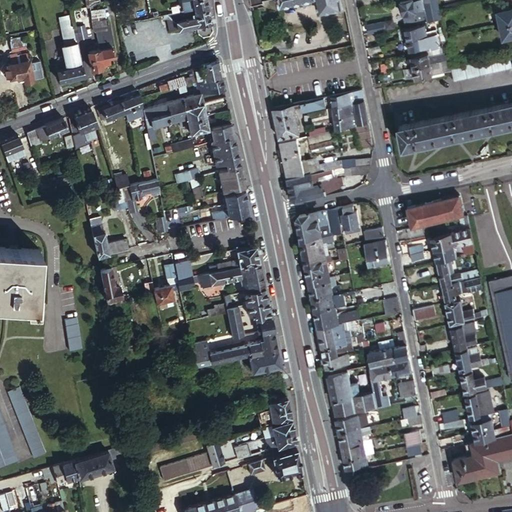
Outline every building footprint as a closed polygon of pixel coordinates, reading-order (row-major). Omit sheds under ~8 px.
[(180,0),(182,10),(207,5),(205,0),(180,0)] [(279,0),(280,5),(302,0),(303,4),(306,6),(314,4),(315,3),(314,0),(317,0),(319,12),(342,7),(340,0),(279,0)] [(440,18),(435,0),(400,0),(404,22),(417,20),(416,16),(419,15),(420,18),(426,17),(426,20),(440,18)] [(208,33),(211,28),(207,5),(182,10),(161,14),(162,19),(165,18),(167,30),(195,25),(196,31),(201,35),(208,33)] [(500,24),(511,22),(511,7),(497,10),(500,24)] [(161,29),(158,14),(140,18),(143,33),(161,29)] [(59,20),(60,29),(73,27),(71,18),(59,20)] [(100,18),(91,19),(92,27),(102,25),(100,18)] [(511,36),(511,22),(500,24),(503,38),(511,36)] [(76,26),(78,39),(86,37),(83,24),(76,26)] [(407,38),(425,34),(423,24),(405,28),(407,38)] [(60,29),(63,44),(75,42),(73,27),(60,29)] [(438,46),(436,32),(425,34),(407,38),(409,49),(427,45),(427,48),(438,46)] [(10,36),(12,49),(26,46),(24,34),(10,36)] [(107,54),(113,53),(110,38),(97,41),(98,47),(88,49),(91,67),(101,65),(100,62),(108,60),(107,54)] [(60,44),(64,60),(75,58),(76,64),(81,63),(76,41),(75,42),(63,44),(60,44)] [(442,60),(448,59),(445,44),(440,46),(442,60)] [(29,60),(27,51),(18,53),(20,59),(6,61),(7,63),(3,64),(2,66),(3,71),(5,72),(8,72),(9,74),(17,73),(17,76),(23,75),(24,78),(42,75),(39,58),(29,60)] [(410,55),(412,66),(438,61),(438,58),(435,59),(434,56),(429,57),(428,52),(410,55)] [(511,59),(511,53),(450,65),(452,78),(511,65),(511,59)] [(196,72),(198,79),(220,72),(217,57),(199,64),(200,68),(195,69),(196,72)] [(58,80),(84,74),(81,63),(76,64),(75,58),(64,60),(65,67),(56,69),(58,80)] [(438,61),(412,66),(414,76),(431,73),(431,68),(436,66),(436,63),(439,63),(438,61)] [(195,79),(198,92),(200,92),(223,86),(220,72),(198,79),(195,79)] [(157,82),(159,89),(194,80),(192,74),(181,77),(174,76),(166,78),(166,80),(157,82)] [(324,105),(324,108),(331,107),(363,100),(361,89),(360,89),(322,97),(324,105)] [(121,97),(125,109),(127,117),(142,111),(141,106),(138,90),(121,97)] [(142,111),(143,115),(165,109),(183,105),(202,100),(200,92),(198,92),(141,106),(142,111)] [(105,117),(125,109),(121,97),(100,105),(105,117)] [(292,103),(293,109),(305,109),(324,105),(322,97),(292,103)] [(202,100),(183,105),(186,117),(204,113),(202,100)] [(331,107),(333,117),(365,110),(363,100),(331,107)] [(277,126),(296,122),(293,109),(292,103),(273,107),(277,126)] [(183,105),(165,109),(167,120),(178,118),(180,126),(188,124),(186,117),(183,105)] [(511,105),(400,127),(404,149),(405,152),(511,131),(511,105)] [(215,116),(228,114),(227,107),(214,110),(215,116)] [(78,112),(85,128),(90,126),(93,125),(87,109),(78,112)] [(165,109),(143,115),(148,137),(154,136),(151,123),(167,120),(165,109)] [(365,110),(333,117),(335,128),(367,121),(365,110)] [(73,122),(66,124),(68,132),(71,144),(71,145),(88,139),(87,135),(85,128),(78,112),(70,115),(73,122)] [(189,131),(207,127),(204,113),(186,117),(188,124),(189,131)] [(59,118),(23,131),(28,145),(39,141),(37,135),(62,125),(59,118)] [(212,139),(232,133),(230,119),(209,126),(212,139)] [(277,126),(279,137),(298,133),(296,122),(277,126)] [(358,150),(371,147),(372,146),(367,123),(354,125),(358,150)] [(63,146),(71,144),(68,132),(61,134),(63,146)] [(211,151),(235,145),(232,133),(212,139),(208,140),(211,151)] [(16,134),(0,140),(0,146),(4,157),(15,153),(13,147),(19,145),(16,134)] [(171,142),(173,149),(193,144),(191,137),(171,142)] [(280,141),(287,176),(320,169),(318,160),(311,161),(310,158),(303,159),(303,157),(300,158),(296,137),(280,141)] [(340,137),(310,145),(312,154),(342,147),(340,137)] [(235,145),(211,151),(213,157),(214,163),(225,161),(237,157),(235,145)] [(357,165),(369,164),(370,162),(371,155),(356,158),(357,165)] [(238,163),(237,157),(225,161),(226,166),(238,163)] [(225,161),(214,163),(216,169),(217,169),(226,166),(225,161)] [(222,190),(242,184),(238,163),(226,166),(217,169),(222,190)] [(351,173),(367,171),(369,166),(369,164),(357,165),(351,165),(351,173)] [(320,169),(287,176),(291,197),(296,200),(343,190),(341,176),(335,178),(333,166),(320,169)] [(188,177),(196,175),(194,167),(173,173),(175,181),(188,177)] [(115,186),(120,185),(129,183),(127,173),(113,176),(115,186)] [(191,187),(199,185),(196,175),(188,177),(191,187)] [(126,205),(128,211),(137,209),(134,197),(141,196),(140,192),(150,189),(151,195),(159,193),(156,177),(129,183),(120,185),(126,205)] [(115,186),(113,186),(115,195),(109,197),(111,209),(126,205),(120,185),(115,186)] [(199,185),(191,187),(194,198),(202,195),(199,185)] [(71,189),(73,195),(82,193),(81,187),(71,189)] [(225,204),(245,199),(243,188),(222,193),(225,204)] [(441,198),(446,217),(463,213),(459,194),(441,198)] [(441,198),(407,205),(412,224),(446,217),(441,198)] [(248,210),(245,199),(225,204),(225,205),(226,209),(211,212),(212,219),(232,214),(248,210)] [(354,209),(353,203),(337,206),(339,214),(342,213),(346,231),(356,229),(355,223),(358,223),(356,208),(354,209)] [(332,234),(342,232),(339,214),(337,206),(327,208),(332,234)] [(320,236),(331,234),(332,234),(327,208),(315,211),(320,236)] [(296,218),(301,240),(320,236),(315,211),(298,214),(296,218)] [(99,220),(88,221),(96,254),(126,247),(124,237),(105,241),(102,227),(101,228),(99,220)] [(424,223),(406,227),(408,235),(425,231),(424,223)] [(367,240),(385,236),(383,225),(364,228),(367,240)] [(465,242),(472,241),(469,227),(451,231),(454,243),(454,244),(465,242)] [(430,236),(433,247),(454,243),(451,231),(430,236)] [(303,254),(323,250),(322,243),(333,241),(331,234),(320,236),(301,240),(303,254)] [(364,263),(389,258),(385,238),(360,243),(364,263)] [(236,263),(257,259),(254,241),(235,245),(237,256),(217,260),(217,261),(219,267),(236,263)] [(474,250),(472,241),(465,242),(467,252),(474,250)] [(433,247),(436,258),(445,256),(456,254),(454,244),(454,243),(433,247)] [(0,300),(28,302),(29,302),(28,312),(43,313),(44,292),(36,292),(39,247),(0,244),(0,300)] [(403,254),(416,251),(414,244),(402,247),(403,254)] [(306,266),(325,261),(323,253),(323,250),(303,254),(306,266)] [(417,259),(416,251),(403,254),(405,262),(417,259)] [(189,256),(172,260),(175,274),(176,276),(192,273),(189,256)] [(441,284),(479,276),(477,268),(449,274),(445,256),(436,258),(441,284)] [(343,274),(351,272),(348,257),(339,258),(343,274)] [(243,289),(263,285),(257,259),(236,263),(238,275),(241,289),(243,289)] [(309,281),(328,277),(325,261),(306,266),(309,281)] [(238,275),(236,263),(219,267),(210,269),(192,273),(176,276),(176,278),(178,287),(187,285),(186,281),(208,276),(210,281),(238,275)] [(114,264),(99,267),(105,298),(120,294),(114,264)] [(482,287),(479,276),(441,284),(445,301),(456,299),(454,293),(482,287)] [(309,281),(312,297),(340,291),(339,285),(330,286),(328,277),(309,281)] [(153,292),(152,286),(151,280),(142,281),(145,293),(153,292)] [(153,292),(154,300),(156,299),(157,306),(170,304),(169,297),(171,297),(168,283),(152,286),(153,292)] [(260,329),(271,327),(263,285),(243,289),(245,301),(247,312),(256,310),(260,329)] [(499,310),(511,307),(511,287),(495,291),(499,310)] [(315,312),(335,308),(334,305),(345,303),(342,291),(340,291),(312,297),(315,312)] [(231,336),(242,333),(239,316),(236,303),(230,304),(227,292),(222,293),(224,302),(226,310),(231,336)] [(386,313),(400,312),(398,296),(384,297),(386,313)] [(450,322),(480,316),(479,312),(474,313),(473,309),(462,311),(459,298),(456,299),(445,301),(450,322)] [(248,314),(247,312),(245,301),(236,303),(239,316),(248,314)] [(207,315),(226,310),(224,302),(214,304),(214,306),(205,308),(207,315)] [(412,310),(414,322),(434,318),(432,306),(412,310)] [(506,343),(511,341),(511,307),(499,310),(506,343)] [(318,326),(342,321),(358,318),(357,310),(336,314),(335,308),(315,312),(318,326)] [(64,318),(70,349),(82,347),(77,316),(64,318)] [(336,346),(347,344),(342,321),(318,326),(322,347),(336,344),(336,346)] [(455,346),(477,342),(475,332),(476,331),(474,322),(451,327),(455,346)] [(261,337),(273,335),(271,327),(260,329),(261,337)] [(398,358),(409,356),(404,331),(398,332),(400,345),(395,346),(398,358)] [(259,339),(262,350),(275,347),(273,335),(261,337),(259,337),(259,339)] [(228,357),(247,353),(262,350),(259,339),(247,342),(247,343),(226,347),(228,357)] [(382,361),(389,360),(398,358),(395,346),(394,339),(379,343),(380,349),(382,361)] [(324,357),(349,352),(347,344),(336,346),(336,344),(322,347),(324,357)] [(203,362),(228,357),(226,347),(201,353),(203,362)] [(262,350),(247,353),(250,369),(278,364),(275,347),(262,350)] [(461,369),(487,364),(485,356),(479,357),(478,352),(468,353),(467,347),(456,350),(461,369)] [(369,351),(371,364),(382,361),(380,349),(369,351)] [(324,357),(326,366),(351,362),(349,352),(324,357)] [(193,364),(203,362),(201,353),(191,355),(193,364)] [(389,360),(392,373),(412,370),(409,356),(398,358),(389,360)] [(377,376),(392,373),(389,360),(382,361),(371,364),(375,385),(379,384),(377,376)] [(206,372),(203,362),(193,364),(195,374),(206,372)] [(430,366),(432,375),(446,372),(445,363),(430,366)] [(195,374),(193,364),(182,367),(184,376),(195,374)] [(327,374),(333,402),(353,398),(353,396),(347,367),(340,369),(340,371),(327,374)] [(465,391),(496,384),(495,380),(495,379),(485,381),(483,375),(474,377),(472,370),(461,372),(465,391)] [(401,396),(416,392),(414,379),(398,382),(401,396)] [(6,391),(31,459),(44,454),(18,386),(6,391)] [(430,390),(432,398),(446,395),(444,387),(430,390)] [(333,402),(336,414),(377,406),(374,391),(353,396),(353,398),(333,402)] [(466,394),(471,415),(492,411),(491,406),(488,407),(486,398),(479,400),(477,392),(466,394)] [(289,415),(285,395),(266,400),(271,420),(289,415)] [(261,408),(260,402),(252,404),(254,410),(261,408)] [(441,411),(443,421),(459,418),(456,408),(441,411)] [(336,416),(339,431),(359,427),(359,425),(367,423),(365,413),(357,415),(357,412),(336,416)] [(0,466),(17,460),(0,415),(0,466)] [(409,424),(422,421),(421,415),(407,418),(409,424)] [(471,420),(473,430),(494,425),(492,416),(471,420)] [(291,427),(289,417),(260,426),(263,436),(264,436),(291,427)] [(202,436),(198,422),(141,439),(144,453),(202,436)] [(342,444),(362,440),(361,435),(369,434),(368,425),(359,427),(339,431),(342,444)] [(494,425),(473,430),(476,440),(497,436),(494,425)] [(294,439),(291,427),(264,436),(267,447),(294,439)] [(406,445),(422,442),(419,428),(404,431),(406,445)] [(476,440),(470,442),(473,453),(454,458),(459,479),(498,469),(496,459),(511,455),(511,432),(497,436),(476,440)] [(222,461),(216,439),(204,443),(207,451),(211,464),(222,461)] [(344,457),(365,453),(362,440),(342,444),(344,457)] [(248,453),(245,441),(232,445),(236,457),(248,453)] [(129,449),(127,442),(106,448),(107,448),(73,458),(77,475),(111,465),(108,456),(129,449)] [(276,475),(300,469),(295,447),(270,454),(276,475)] [(211,464),(207,451),(158,466),(162,478),(211,464)] [(347,470),(367,466),(365,453),(344,457),(347,470)] [(77,475),(73,458),(50,464),(54,477),(55,481),(77,475)] [(260,458),(247,461),(249,470),(262,466),(260,458)] [(54,477),(50,464),(40,468),(43,477),(46,476),(47,479),(54,477)] [(47,490),(44,480),(38,482),(41,492),(47,490)] [(252,486),(233,491),(239,511),(257,506),(252,486)] [(5,491),(8,504),(13,502),(10,490),(5,491)] [(236,511),(239,511),(233,491),(182,506),(184,511),(236,511)] [(293,508),(307,504),(305,493),(290,497),(293,508)] [(64,511),(63,508),(58,510),(56,504),(54,505),(53,502),(50,502),(53,511),(64,511)]
